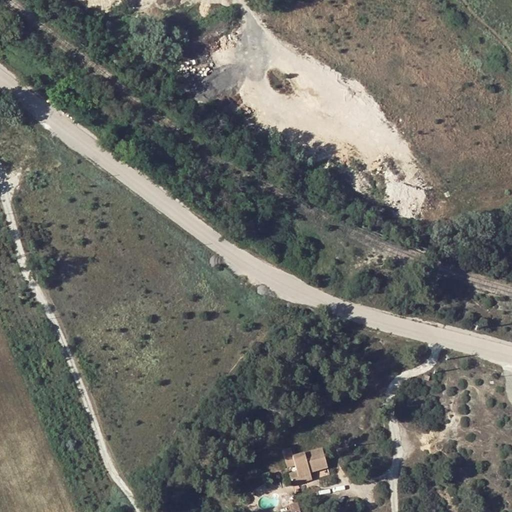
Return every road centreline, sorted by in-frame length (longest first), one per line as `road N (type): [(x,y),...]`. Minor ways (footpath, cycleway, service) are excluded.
road 1 (unclassified): [(0,79),(275,280),(442,336)]
road 2 (residential): [(142,511),(101,445),(22,257),(0,179)]
road 3 (residential): [(442,336),(429,364),(394,382),(394,511)]
